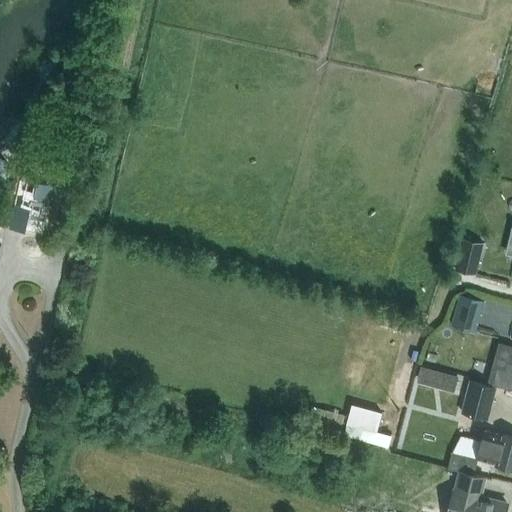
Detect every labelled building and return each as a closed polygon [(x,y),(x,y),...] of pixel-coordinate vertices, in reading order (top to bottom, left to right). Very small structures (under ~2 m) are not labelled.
[(476,274),(484,243),(464,238),(455,269),(476,274)] [(460,293),(452,324),(476,331),(485,300),(460,293)] [(511,344),(499,341),(488,381),(493,382),(493,384),(511,389),(511,344)] [(439,387),(455,391),(459,375),(443,371),(439,387)] [(497,386),(469,379),(461,412),(489,419),(497,386)] [(380,440),(383,426),(348,418),(345,432),(380,440)] [(503,435),(485,430),(478,458),(452,452),(448,468),(461,471),(474,474),(479,459),(511,467),(511,436),(503,434),(503,435)] [(485,477),(474,474),(461,471),(456,490),(454,490),(448,511),(505,511),(507,503),(480,496),(485,477)]
